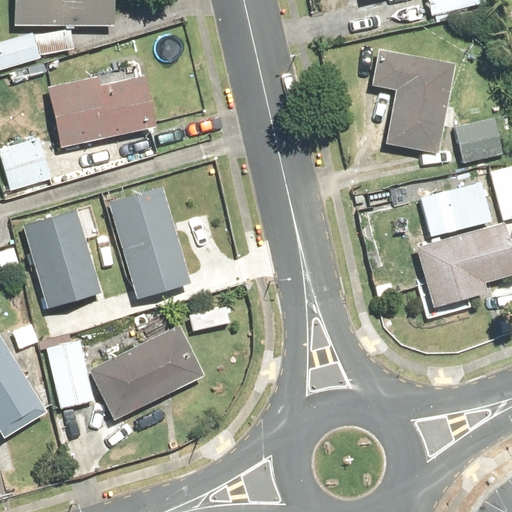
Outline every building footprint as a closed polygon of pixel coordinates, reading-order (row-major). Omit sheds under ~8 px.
[(8,0),(8,28),(107,30),(107,0),(8,0)] [(35,33),(0,43),(0,73),(43,60),(35,33)] [(434,158),(451,68),(375,54),(368,91),(391,95),(381,148),(434,158)] [(43,92),(56,152),(150,132),(139,80),(94,89),(92,81),(43,92)] [(511,116),(457,127),(464,163),(507,155),(505,145),(511,143),(511,116)] [(74,149),(47,157),(41,138),(0,150),(12,193),(51,182),(52,186),(82,177),(74,149)] [(511,167),(489,174),(503,223),(511,220),(511,167)] [(486,185),(423,198),(431,237),(494,224),(486,185)] [(159,190),(103,206),(131,304),(187,289),(159,190)] [(77,210),(26,225),(50,306),(102,291),(77,210)] [(511,272),(499,225),(409,249),(426,313),(482,298),(478,286),(511,276),(511,272)] [(228,307),(184,315),(187,336),(232,328),(228,307)] [(92,368),(117,418),(206,374),(181,324),(92,368)] [(84,343),(50,350),(63,409),(97,401),(84,343)] [(0,439),(41,416),(0,346),(0,439)]
